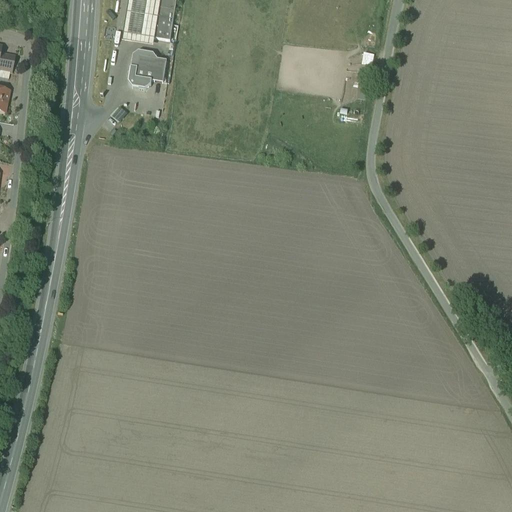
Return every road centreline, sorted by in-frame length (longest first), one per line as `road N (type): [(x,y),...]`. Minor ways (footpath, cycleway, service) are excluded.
road 1 (primary): [(0,505),(62,208),(85,0)]
road 2 (unclassified): [(511,422),(373,185),(371,140),(398,0)]
road 3 (residential): [(0,33),(19,39),(27,57),(9,227)]
